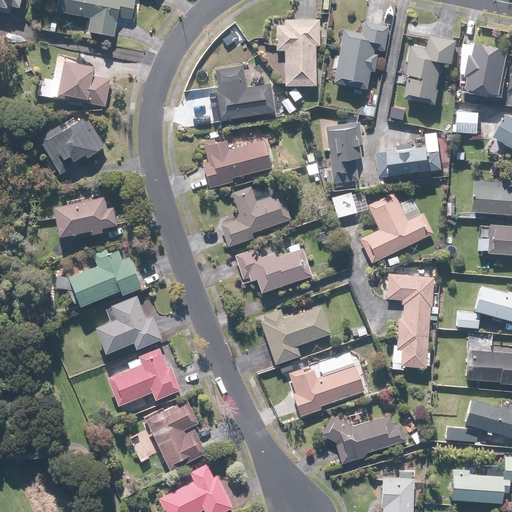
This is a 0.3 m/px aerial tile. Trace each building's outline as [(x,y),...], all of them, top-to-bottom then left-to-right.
[(0,0),(0,12),(8,14),(10,6),(20,8),(21,0),(0,0)] [(133,0),(56,0),(54,12),(89,18),(87,33),(113,37),(116,18),(130,21),(133,0)] [(276,51),(284,51),(284,88),(313,88),(314,47),(319,47),(319,19),(285,19),(284,26),(276,26),(276,51)] [(360,34),(342,31),(333,85),(365,90),(368,73),(373,74),(376,55),(372,55),(373,50),(383,51),(387,25),(363,21),(360,34)] [(405,63),(408,64),(404,101),(436,105),(441,64),(454,65),(457,40),(427,36),(426,46),(408,44),(405,63)] [(465,44),(459,76),(466,77),(464,90),(499,97),(507,52),(465,44)] [(93,67),(63,61),(59,81),(52,79),(49,97),(104,107),(109,80),(91,77),(93,67)] [(242,69),(215,73),(217,93),(214,93),(217,121),(273,113),(269,84),(244,87),(242,69)] [(479,113),(457,111),(456,133),(477,135),(479,113)] [(511,118),(506,115),(493,138),(511,149),(511,118)] [(61,133),(57,127),(36,140),(59,175),(104,147),(85,118),(61,133)] [(356,123),(324,128),(332,183),(354,179),(351,160),(362,158),(356,123)] [(376,153),(379,179),(441,170),(436,133),(424,135),(426,148),(414,150),(414,144),(394,147),(394,151),(376,153)] [(231,179),(270,169),(262,140),(228,149),(225,139),(203,145),(207,161),(200,163),(207,189),(232,183),(231,179)] [(511,185),(473,182),(471,211),(511,214),(511,185)] [(250,232),(289,219),(280,193),(254,202),(249,188),(231,194),(239,215),(218,222),(227,247),(252,238),(250,232)] [(360,190),(331,196),(335,217),(365,211),(360,190)] [(378,229),(358,238),(370,263),(431,234),(414,196),(398,203),(393,193),(367,205),(378,229)] [(101,234),(99,230),(115,226),(111,208),(106,209),(103,196),(51,209),(58,239),(89,232),(90,237),(101,234)] [(511,226),(479,225),(478,253),(511,254),(511,226)] [(454,232),(445,232),(444,246),(453,247),(454,232)] [(418,242),(405,248),(409,257),(422,252),(418,242)] [(310,277),(300,244),(260,256),(258,248),(233,255),(241,279),(248,276),(250,281),(255,279),(259,292),(310,277)] [(68,277),(55,276),(54,288),(71,290),(76,306),(119,291),(120,295),(139,288),(129,259),(123,261),(119,250),(95,258),(98,266),(68,277)] [(396,252),(384,259),(388,267),(400,261),(396,252)] [(391,344),(389,369),(401,369),(402,366),(426,368),(429,324),(437,324),(438,308),(430,307),(432,277),(387,274),(385,298),(398,298),(395,344),(391,344)] [(511,294),(478,284),(471,309),(511,321),(511,294)] [(108,322),(93,327),(102,353),(132,342),(134,349),(160,340),(152,317),(146,320),(137,296),(103,308),(108,322)] [(279,310),(257,318),(274,364),(299,355),(295,345),(329,333),(319,305),(282,318),(279,310)] [(457,311),(456,326),(477,328),(478,313),(457,311)] [(491,334),(465,333),(463,378),(498,380),(497,384),(511,384),(511,347),(490,347),(491,334)] [(128,367),(106,376),(117,404),(150,391),(153,399),(179,389),(170,366),(165,367),(158,350),(126,363),(128,367)] [(310,366),(288,374),(293,390),(290,392),(298,416),(320,409),(319,406),(364,390),(355,364),(343,368),(340,360),(328,364),(331,371),(314,377),(310,366)] [(184,397),(143,416),(167,469),(205,452),(194,428),(184,433),(182,430),(196,423),(184,397)] [(496,405),(468,398),(461,423),(484,430),(483,433),(489,435),(490,431),(510,437),(511,430),(511,401),(498,398),(496,405)] [(350,426),(330,416),(320,435),(334,442),(340,463),(364,456),(363,452),(403,441),(399,425),(391,427),(388,416),(350,426)] [(445,427),(444,439),(475,442),(475,429),(445,427)] [(444,431),(432,431),(432,441),(444,441),(444,431)] [(417,432),(411,435),(416,444),(422,441),(417,432)] [(466,469),(451,468),(449,499),(500,503),(501,491),(507,492),(508,482),(511,482),(511,456),(501,455),(500,465),(485,464),(485,474),(466,473),(466,469)] [(190,481),(157,496),(164,511),(196,511),(202,509),(203,511),(221,511),(231,508),(215,474),(211,476),(205,463),(186,472),(190,481)] [(410,511),(412,482),(410,482),(410,469),(398,469),(398,477),(381,476),(379,511),(410,511)]
